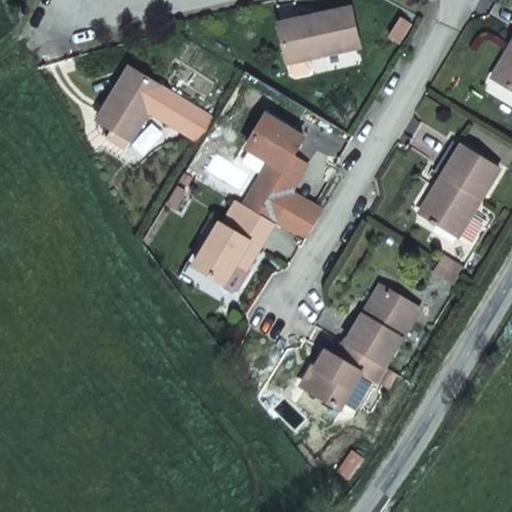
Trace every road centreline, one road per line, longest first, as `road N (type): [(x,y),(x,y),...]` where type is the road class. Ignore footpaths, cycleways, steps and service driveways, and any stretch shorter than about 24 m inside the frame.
road 1 (residential): [(456,0),(282,298)]
road 2 (tertiary): [(511,279),(403,460),(359,511)]
